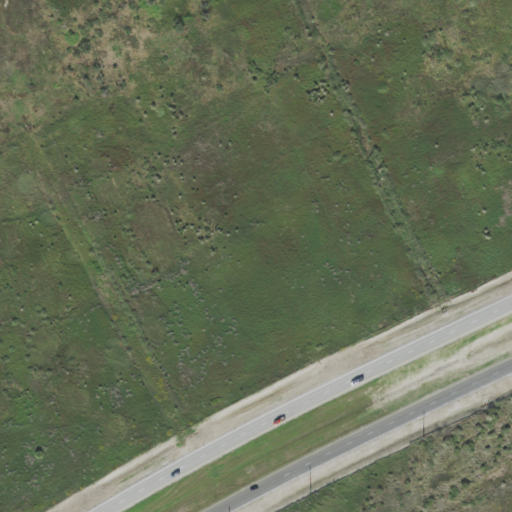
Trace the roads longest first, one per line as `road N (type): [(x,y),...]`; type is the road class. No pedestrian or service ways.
road 1 (primary): [(511,297),(103,511)]
road 2 (primary): [(219,511),(511,356)]
